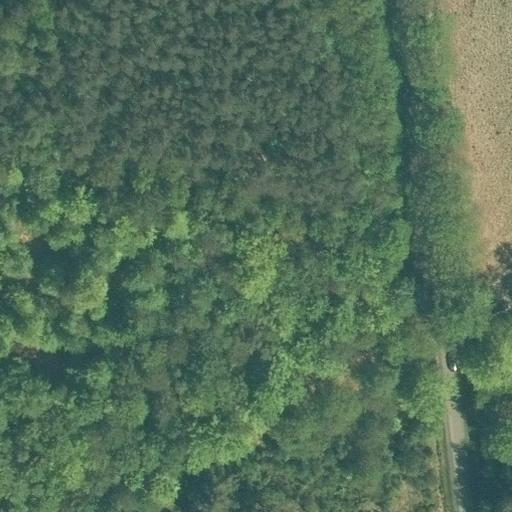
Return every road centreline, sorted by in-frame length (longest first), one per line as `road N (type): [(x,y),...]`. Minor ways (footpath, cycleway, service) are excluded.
road 1 (tertiary): [(464,511),(406,0)]
road 2 (track): [(435,249),(380,255),(0,146)]
